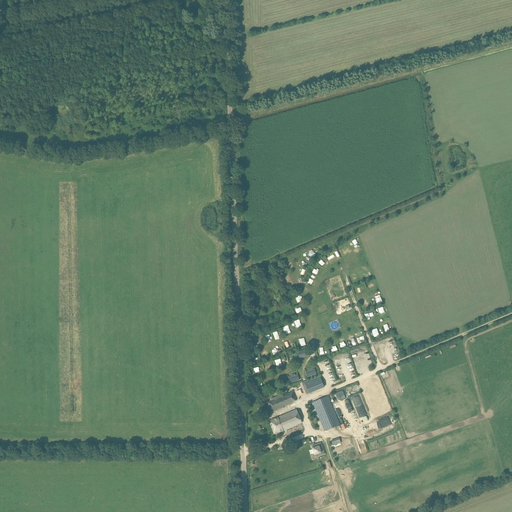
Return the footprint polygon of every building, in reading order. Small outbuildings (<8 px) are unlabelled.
[(309,278),(306,283),(313,287),(316,282),(309,278)] [(297,302),(303,300),(300,293),(294,296),(297,302)] [(345,311),(343,307),(346,305),(345,303),(349,301),(347,297),(332,304),(337,314),(345,311)] [(305,350),(298,352),(299,358),(307,356),(305,350)] [(314,368),(304,370),(306,377),(316,375),(314,368)] [(299,381),(297,374),(288,376),(289,383),(299,381)] [(306,393),(323,388),(319,377),(302,382),(306,393)] [(345,397),(342,390),(335,393),(338,400),(345,397)] [(272,412),(277,410),(292,402),(296,400),(292,392),(279,397),(278,399),(275,400),(275,399),(272,400),(268,402),(272,412)] [(347,400),(349,405),(354,403),(359,416),(367,412),(359,393),(351,397),(352,398),(347,400)] [(324,431),(340,425),(329,399),(314,406),(324,431)] [(276,433),(281,432),(302,423),(297,410),(271,421),(276,433)] [(325,455),(323,445),(320,446),(319,444),(313,445),(316,457),(325,455)]
